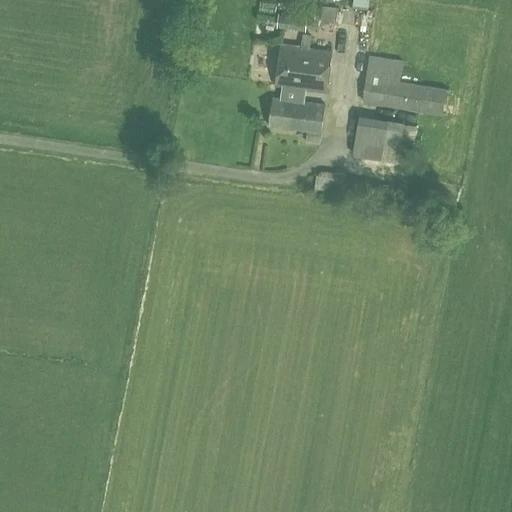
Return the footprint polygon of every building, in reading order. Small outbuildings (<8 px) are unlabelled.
[(260,2),(259,12),(275,15),(277,4),(260,2)] [(223,22),(243,22),(244,3),(223,3),(223,22)] [(321,23),(337,24),(338,9),(321,6),(321,13),(321,23)] [(320,30),(321,23),(321,13),(307,11),(307,14),(308,14),(306,29),(320,30)] [(306,31),(306,29),(308,14),(307,14),(291,13),(289,29),(306,31)] [(276,86),(284,87),(302,89),(328,93),(333,52),(310,49),(312,36),(304,35),(302,47),(282,45),(276,86)] [(443,115),(447,88),(401,82),(404,61),(369,56),(362,102),(443,115)] [(302,89),(284,87),(282,99),(273,98),(270,126),(307,131),(306,141),(321,143),(326,105),(301,102),(302,89)] [(398,164),(398,163),(404,124),(405,121),(361,114),(352,157),(398,164)] [(372,203),(372,201),(375,183),(317,175),(314,193),(372,203)] [(375,183),(372,201),(387,204),(390,185),(375,183)]
